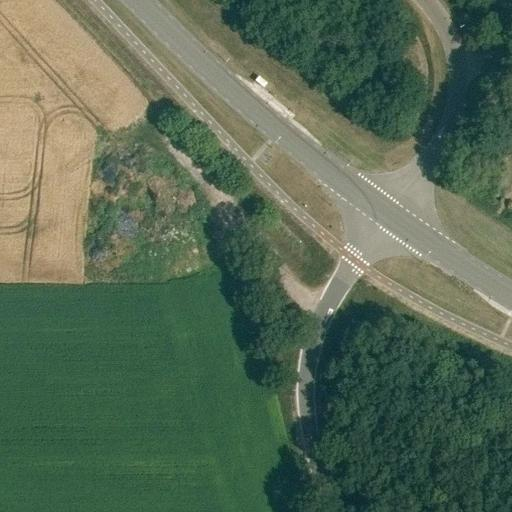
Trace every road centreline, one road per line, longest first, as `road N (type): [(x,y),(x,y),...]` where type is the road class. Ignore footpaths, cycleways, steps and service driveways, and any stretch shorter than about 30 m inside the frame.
road 1 (primary): [(385,215),(276,132),(137,0)]
road 2 (unclassified): [(326,511),(304,397),(313,338),(385,215)]
road 3 (unclassified): [(385,215),(448,130),(460,93),(454,49),(414,0)]
road 4 (primary): [(511,297),(385,215)]
